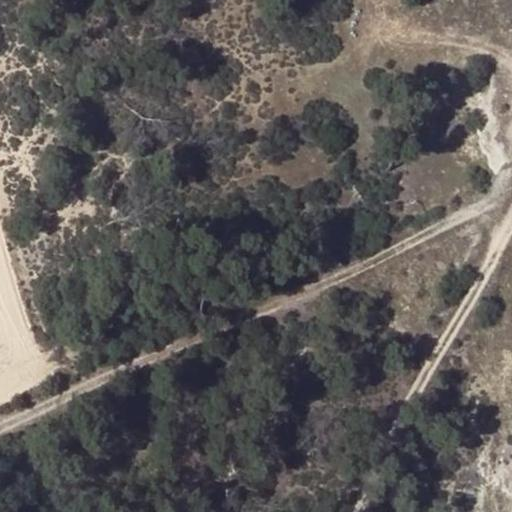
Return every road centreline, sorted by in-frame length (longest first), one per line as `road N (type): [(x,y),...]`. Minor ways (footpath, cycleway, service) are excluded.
road 1 (track): [(0,429),(511,199)]
road 2 (track): [(354,511),(511,214)]
